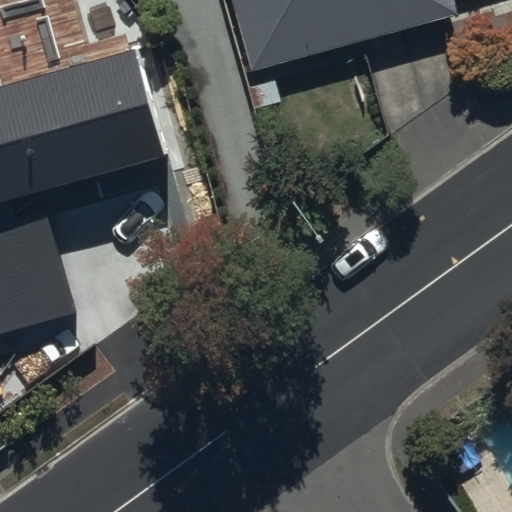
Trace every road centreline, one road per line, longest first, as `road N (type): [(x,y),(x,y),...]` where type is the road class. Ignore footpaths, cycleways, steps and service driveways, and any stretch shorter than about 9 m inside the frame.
road 1 (tertiary): [(286,400),(511,235)]
road 2 (tertiary): [(130,511),(286,400)]
road 3 (residential): [(286,400),(366,511)]
